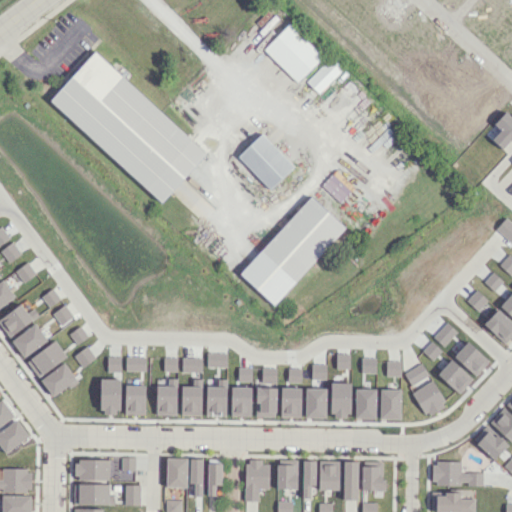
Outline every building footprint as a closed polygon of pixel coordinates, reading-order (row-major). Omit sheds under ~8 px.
[(222,0),(187,0),(187,1),(205,17),(211,11),(219,18),(229,7),(222,0)] [(320,55),(286,22),(261,48),(295,81),(320,55)] [(46,102),(159,202),(203,152),(90,52),(46,102)] [(318,93),(342,67),(329,56),(306,82),(318,93)] [(291,165),(258,133),(235,156),(267,189),(291,165)] [(353,187),(335,170),(320,185),(339,202),(353,187)] [(343,227),(308,195),(237,273),(271,305),(343,227)] [(23,282),(35,273),(27,261),(14,269),(23,282)] [(0,306),(14,296),(2,279),(0,280),(0,306)] [(48,306),(59,298),(52,287),(41,295),(48,306)] [(38,315),(26,299),(0,317),(0,324),(9,336),(38,315)] [(52,312),(60,324),(73,316),(64,304),(52,312)] [(23,357),(47,340),(35,323),(11,340),(23,357)] [(68,333),(76,344),(87,336),(79,325),(68,333)] [(38,377),(66,356),(54,340),(26,360),(38,377)] [(73,354),(81,367),(95,357),(87,345),(73,354)] [(120,356),(106,356),(106,372),(120,372),(120,356)] [(125,370),(144,371),(145,356),(125,356),(125,370)] [(400,375),(400,360),(385,360),(385,375),(400,375)] [(52,396),(76,379),(63,362),(40,379),(52,396)] [(430,379),(420,362),(403,373),(413,389),(430,379)] [(255,386),(254,415),(275,416),(276,367),(261,367),(261,386),(255,386)] [(120,378),(100,378),(99,412),(119,412),(120,378)] [(445,405),(432,380),(411,392),(424,416),(445,405)] [(124,413),(144,414),(144,385),(124,385),(124,413)] [(231,410),(250,410),(250,387),(230,387),(231,410)] [(299,412),(299,388),(281,388),(281,411),(299,412)] [(379,418),(400,418),(400,389),(379,389),(379,418)] [(0,401),(0,424),(14,417),(4,399),(0,401)] [(0,430),(0,446),(2,451),(28,438),(19,421),(0,430)] [(121,469),(134,470),(134,456),(121,456),(121,469)] [(185,487),(187,457),(166,457),(165,486),(185,487)] [(201,458),(188,458),(188,483),(193,483),(193,495),(201,496),(201,458)] [(206,495),(214,495),(215,484),(221,484),(221,459),(207,458),(206,495)] [(244,500),(257,500),(257,488),(268,488),(268,463),(261,463),(261,459),(245,458),(244,500)] [(108,460),(74,459),(73,478),(108,479),(108,460)] [(296,488),(296,459),(276,459),(276,488),(296,488)] [(314,485),(315,460),(302,459),(301,497),(309,497),(310,485),(314,485)] [(318,489),(338,489),(338,460),(318,460),(318,489)] [(342,499),(356,499),(357,460),(343,460),(342,499)] [(361,489),(384,490),(385,475),(381,474),(382,461),(362,460),(361,489)] [(482,485),(482,472),(459,472),(460,462),(431,461),(431,483),(467,484),(467,485),(482,485)] [(1,468),(1,478),(0,477),(0,489),(30,490),(30,468),(1,468)] [(108,484),(73,483),(72,503),(113,504),(113,495),(108,495),(108,484)] [(139,484),(124,484),(123,504),(139,504),(139,484)] [(440,511),(473,511),(474,498),(460,498),(460,492),(430,491),(430,511),(440,511)] [(1,511),(29,511),(30,495),(1,495),(1,511)] [(180,511),(180,499),(165,499),(164,511),(180,511)] [(290,511),(291,500),(276,500),(275,511),(290,511)] [(317,511),(331,511),(331,502),(317,502),(317,511)] [(375,511),(376,502),(361,502),(360,511),(375,511)]
